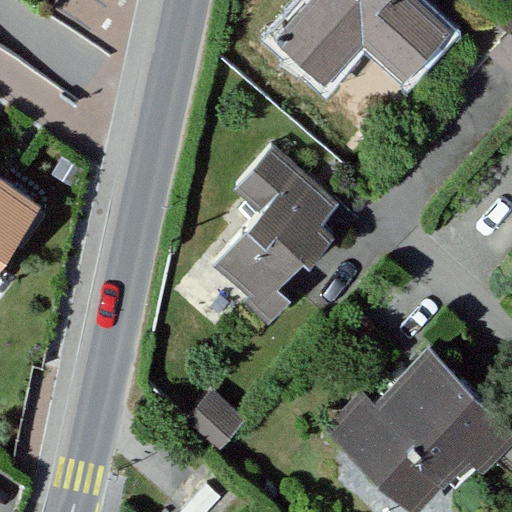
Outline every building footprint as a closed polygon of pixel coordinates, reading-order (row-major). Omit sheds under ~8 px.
[(418,61),(452,23),(427,0),(312,0),(290,24),(335,66),(377,22),(418,61)] [(511,37),(500,51),(511,61),(511,37)] [(339,197),(282,144),(250,179),(277,204),(229,257),(265,290),(258,297),(276,313),(295,292),(282,280),(334,223),(324,213),(339,197)] [(0,249),(34,199),(0,175),(0,249)] [(497,446),(511,430),(511,418),(434,345),(382,401),(370,389),(339,421),(422,499),(483,433),(497,446)] [(248,418),(215,389),(189,419),(221,448),(248,418)]
